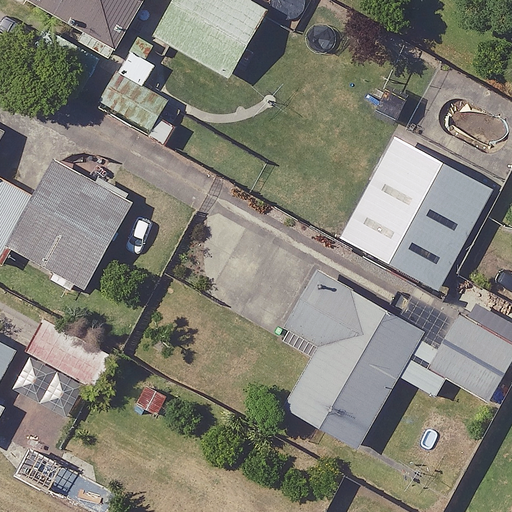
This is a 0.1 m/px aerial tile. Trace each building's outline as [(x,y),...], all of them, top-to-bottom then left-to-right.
[(143,0),(37,0),(117,46),(143,0)] [(230,75),(252,35),(272,47),(288,19),(268,7),(255,0),(174,0),(156,33),(230,75)] [(167,96),(118,71),(103,101),(153,126),(167,96)] [(0,258),(7,262),(16,246),(87,285),(134,198),(59,158),(38,195),(0,173),(0,136),(6,126),(0,123),(0,258)] [(441,286),(497,184),(399,130),(343,232),(441,286)] [(406,316),(320,267),(282,335),(313,353),(286,402),(360,443),(399,373),(437,394),(448,375),(490,399),(511,358),(511,343),(420,292),(406,316)] [(113,352),(47,320),(32,352),(98,383),(113,352)] [(0,379),(19,345),(0,334),(0,416),(8,401),(0,396),(0,379)] [(110,511),(122,489),(33,442),(17,473),(92,511),(110,511)]
